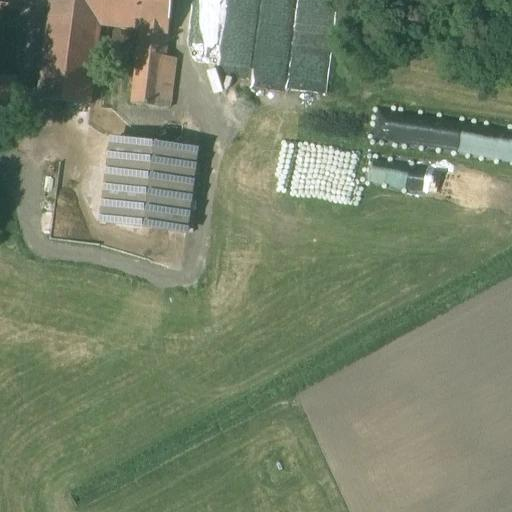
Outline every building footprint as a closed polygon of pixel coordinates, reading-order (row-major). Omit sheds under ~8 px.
[(0,0),(0,1),(52,8),(52,0),(0,0)] [(52,0),(52,8),(40,100),(92,107),(102,28),(105,0),(52,0)] [(105,0),(102,28),(142,34),(133,106),(171,110),(177,61),(167,59),(169,37),(170,37),(172,24),(174,0),(105,0)] [(249,9),(249,0),(201,0),(200,44),(249,46),(250,23),(289,24),(289,11),(249,9)] [(18,81),(0,81),(0,102),(19,102),(18,81)] [(65,107),(65,116),(82,117),(83,107),(65,107)] [(197,153),(113,143),(102,224),(187,234),(197,153)]
